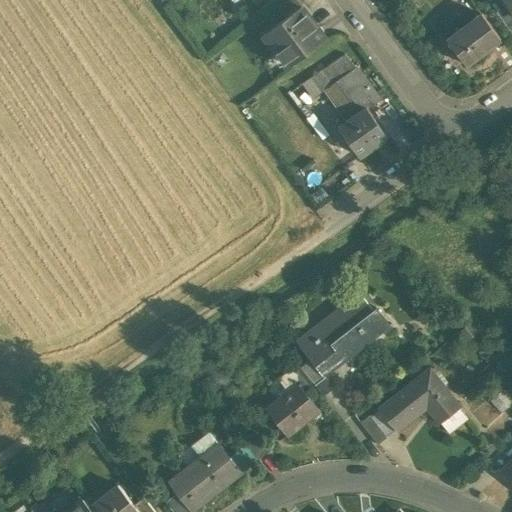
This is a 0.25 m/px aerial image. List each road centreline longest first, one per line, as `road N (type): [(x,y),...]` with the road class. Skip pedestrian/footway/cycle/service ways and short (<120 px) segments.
road 1 (track): [(0,458),(457,139)]
road 2 (residential): [(511,99),(457,139),(349,0)]
road 3 (residential): [(259,511),(313,485),(401,487),(460,511)]
